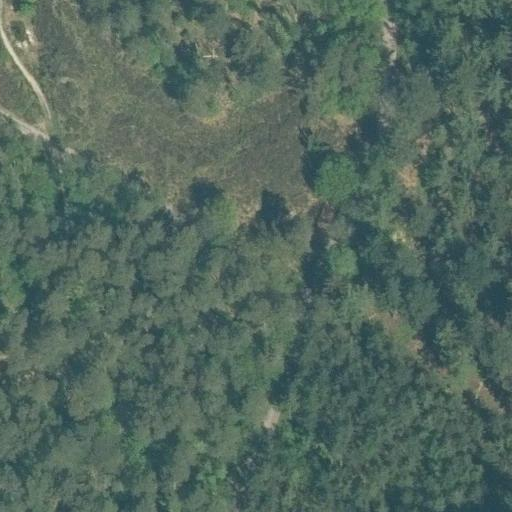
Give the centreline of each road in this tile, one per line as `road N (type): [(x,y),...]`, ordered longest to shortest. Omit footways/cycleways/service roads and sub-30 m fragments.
road 1 (track): [(238,511),(376,157),(386,111),(386,14)]
road 2 (unknown): [(106,511),(62,345),(57,284),(68,232),(53,129),(8,50),(0,19)]
